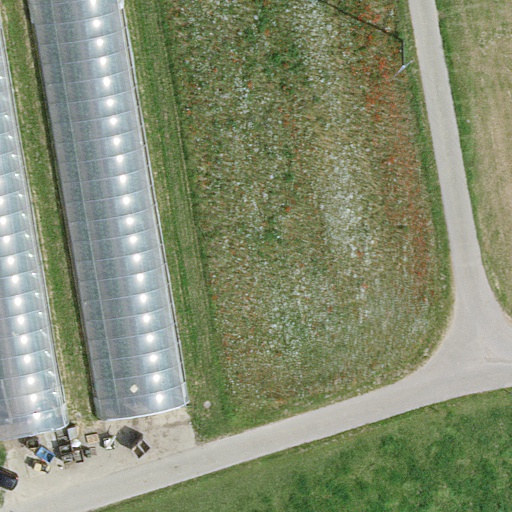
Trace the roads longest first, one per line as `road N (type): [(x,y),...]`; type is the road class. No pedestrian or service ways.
road 1 (track): [(486,363),(30,511)]
road 2 (track): [(486,363),(423,0)]
